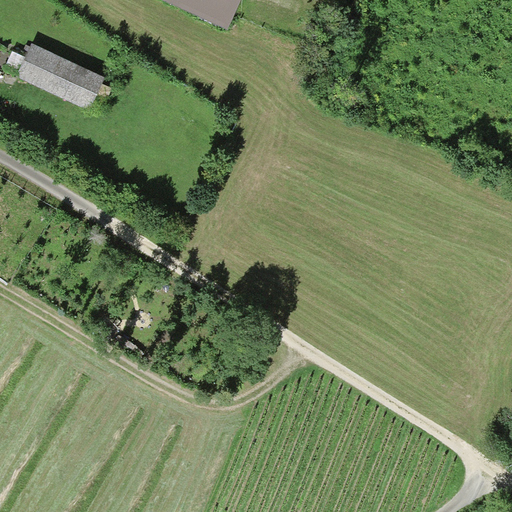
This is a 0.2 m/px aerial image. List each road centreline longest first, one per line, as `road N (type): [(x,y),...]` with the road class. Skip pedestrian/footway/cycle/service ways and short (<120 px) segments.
road 1 (track): [(511,488),(484,484),(459,450),(108,224)]
road 2 (track): [(0,292),(203,399),(227,403),(252,393),(302,353)]
road 3 (track): [(0,160),(108,224)]
